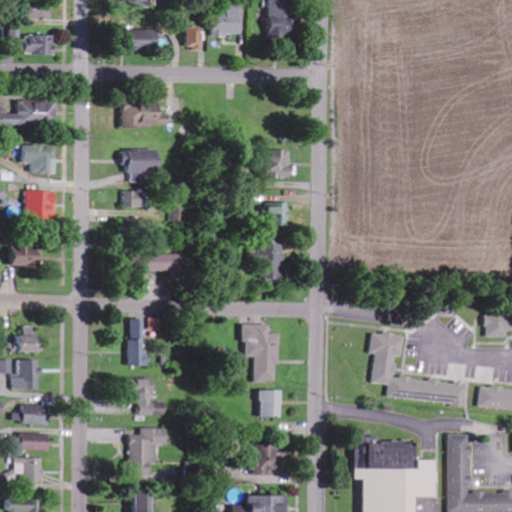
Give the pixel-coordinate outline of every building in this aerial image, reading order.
[(25,0),(25,19),(51,20),(52,1),(27,0),(25,0)] [(268,0),(266,37),(292,38),(293,0),(268,0)] [(226,6),(226,12),(210,13),(211,36),(241,35),(239,5),(226,6)] [(201,27),(186,28),(187,50),(202,49),(201,27)] [(159,30),(128,30),(128,51),(159,51),(159,30)] [(56,35),(23,35),(23,54),(56,55),(56,35)] [(0,121),(56,123),(57,101),(19,100),(18,114),(9,113),(9,97),(0,97),(0,121)] [(168,126),(168,101),(123,101),(123,126),(168,126)] [(31,173),(50,174),(51,159),(56,160),(56,147),(23,145),(22,164),(31,164),(31,173)] [(144,182),(143,173),(160,173),(160,150),(120,150),(121,165),(128,165),(129,182),(144,182)] [(290,150),(266,151),(267,178),(291,177),(290,150)] [(142,207),(141,190),(124,191),(125,208),(142,207)] [(27,191),(26,219),(55,220),(56,191),(27,191)] [(289,226),(288,203),(268,203),(269,226),(289,226)] [(284,244),(251,244),(252,265),(262,265),(262,284),(285,284),(284,244)] [(41,267),(41,247),(11,247),(11,267),(41,267)] [(171,272),(172,276),(185,276),(184,254),(146,255),(146,272),(171,272)] [(511,309),(486,308),(485,337),(506,338),(506,332),(511,331),(511,309)] [(144,319),(130,319),(131,366),(149,366),(149,354),(145,355),(144,319)] [(255,381),(279,382),(280,334),(270,333),(271,325),(244,324),(244,343),(247,343),(247,358),(256,358),(255,381)] [(36,353),(37,327),(22,326),(21,336),(13,336),(13,338),(0,337),(0,355),(5,356),(5,348),(14,348),(14,352),(36,353)] [(466,405),(468,383),(396,377),(397,357),(402,357),(404,336),(372,333),(370,354),(375,354),(373,384),(389,385),(388,398),(466,405)] [(0,360),(0,373),(11,373),(11,360),(0,360)] [(38,360),(17,360),(17,377),(11,377),(12,390),(40,389),(40,368),(38,368),(38,360)] [(166,415),(167,403),(152,403),(153,380),(131,380),(130,397),(137,397),(137,415),(166,415)] [(478,408),(511,410),(511,389),(480,387),(478,408)] [(262,417),(282,418),(283,391),(262,390),(262,417)] [(48,425),(49,406),(22,405),(21,413),(13,412),(13,423),(48,425)] [(131,475),(152,475),(152,463),(158,463),(157,445),(169,445),(168,428),(141,429),(141,435),(130,435),(131,475)] [(50,434),(22,433),(22,450),(50,451),(50,434)] [(511,511),(511,492),(468,492),(469,436),(447,436),(446,511),(511,511)] [(363,511),(414,511),(415,497),(435,497),(435,460),(416,460),(416,440),(356,441),(356,480),(364,479),(363,511)] [(279,467),(278,443),(255,443),(256,475),(271,474),(270,467),(279,467)] [(44,458),(15,458),(15,474),(0,474),(0,484),(44,484),(44,458)] [(154,511),(154,492),(137,493),(137,511),(154,511)] [(289,511),(290,496),(249,496),(249,507),(235,506),(234,511),(289,511)] [(7,511),(39,511),(39,498),(7,499),(7,511)]
